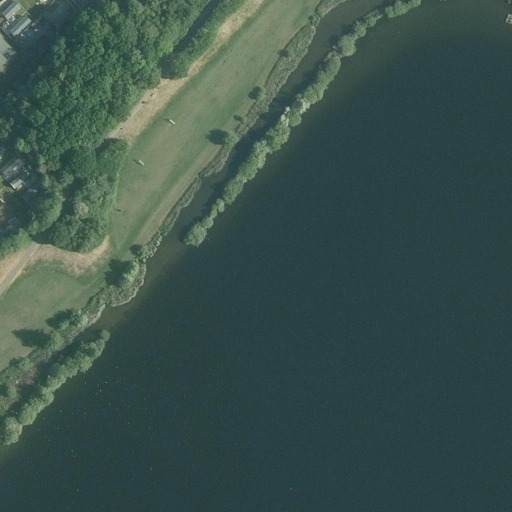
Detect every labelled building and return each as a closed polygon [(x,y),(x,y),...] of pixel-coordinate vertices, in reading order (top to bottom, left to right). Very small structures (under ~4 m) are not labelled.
[(20,6),(14,1),(1,14),(6,19),(20,6)] [(71,15),(64,10),(53,24),(59,29),(71,15)] [(30,21),(25,16),(9,31),(14,37),(30,21)] [(24,51),(31,58),(50,40),(43,33),(24,51)] [(0,67),(15,53),(0,37),(0,67)] [(21,160),(15,154),(0,168),(0,170),(4,176),(21,160)] [(28,175),(24,170),(9,183),(14,188),(28,175)] [(42,188),(36,181),(20,196),(26,202),(42,188)] [(21,227),(17,219),(0,229),(0,237),(1,239),(21,227)]
